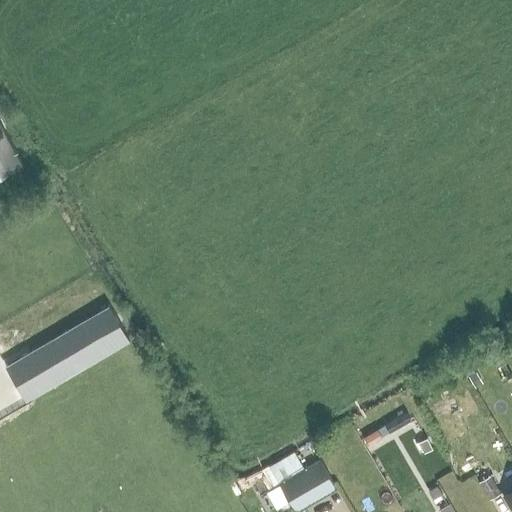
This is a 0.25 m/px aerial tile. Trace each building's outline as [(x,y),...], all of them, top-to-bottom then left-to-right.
[(0,120),(0,175),(22,164),(0,120)] [(59,293),(35,308),(47,327),(85,305),(79,296),(65,304),(59,293)] [(109,305),(5,366),(25,400),(129,339),(109,305)] [(0,339),(31,324),(25,313),(0,326),(0,339)] [(482,383),(475,372),(474,373),(469,377),(475,387),(482,383)] [(424,453),(432,449),(426,438),(418,442),(424,453)] [(296,511),(298,511),(337,489),(319,459),(304,468),(294,452),(269,467),(280,485),(290,502),(296,511)] [(480,483),(490,500),(500,495),(490,477),(480,483)] [(280,485),(266,493),(276,510),(290,502),(280,485)] [(442,494),(437,487),(429,492),(433,499),(442,494)] [(511,510),(511,490),(503,496),(511,510)]
